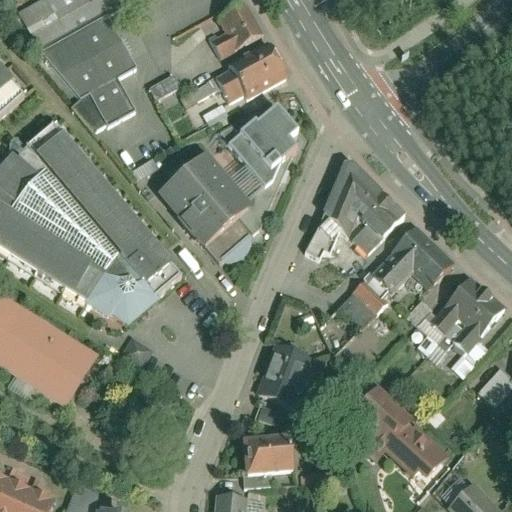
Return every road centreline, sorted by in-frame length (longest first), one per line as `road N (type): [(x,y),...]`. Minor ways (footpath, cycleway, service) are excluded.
road 1 (residential): [(358,112),(320,167),(185,487),(182,511)]
road 2 (tertiary): [(511,271),(358,112)]
road 3 (residential): [(498,0),(358,112)]
road 4 (tertiary): [(358,112),(288,0)]
